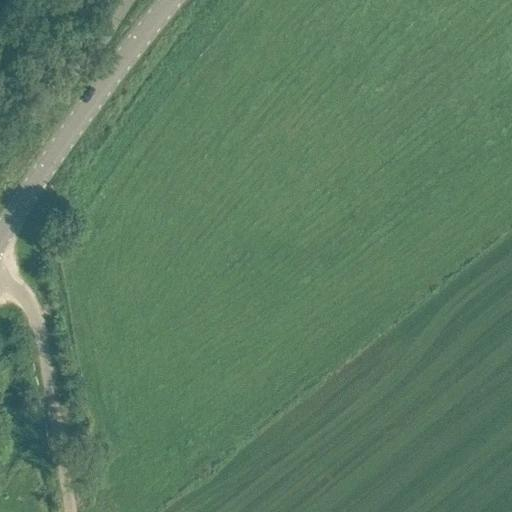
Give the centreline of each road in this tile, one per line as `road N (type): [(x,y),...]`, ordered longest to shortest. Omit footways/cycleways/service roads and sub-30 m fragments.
road 1 (secondary): [(0,239),(46,164),(171,0)]
road 2 (unclassified): [(50,399),(31,306),(0,279)]
